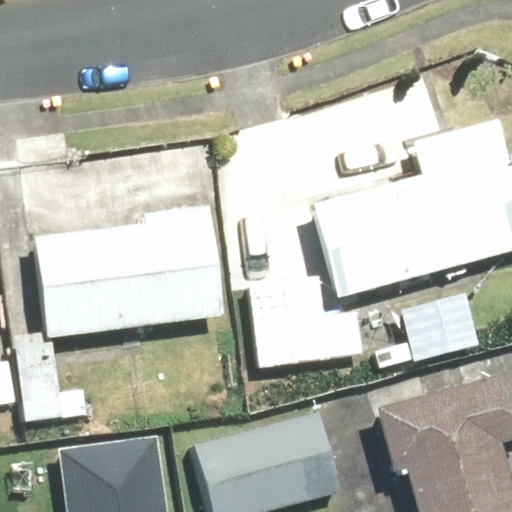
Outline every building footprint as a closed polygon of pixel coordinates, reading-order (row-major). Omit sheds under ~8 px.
[(298,215),(322,304),(511,254),(485,153),(405,174),(408,185),(298,215)] [(15,247),(28,345),(206,321),(191,211),(125,220),(127,232),(15,247)] [(304,279),(233,286),(242,373),(351,362),(346,318),(309,322),(304,279)] [(57,393),(55,345),(0,348),(0,363),(3,426),(85,422),(83,391),(57,393)] [(511,395),(507,377),(356,417),(373,482),(386,479),(394,511),(500,511),(484,450),(511,443),(511,395)] [(303,413),(175,453),(193,511),(271,511),(329,494),(303,413)] [(167,511),(155,428),(51,443),(61,511),(167,511)]
